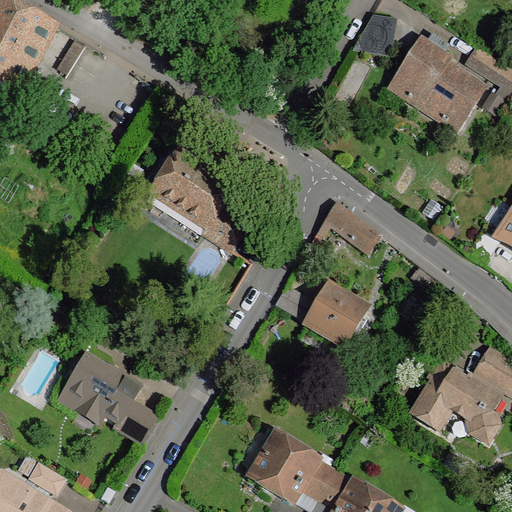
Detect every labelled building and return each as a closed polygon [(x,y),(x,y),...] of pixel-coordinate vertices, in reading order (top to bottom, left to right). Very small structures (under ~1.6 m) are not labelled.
[(0,1),(0,87),(18,98),(54,28),(0,1)] [(372,17),(352,53),(389,57),(395,21),(372,17)] [(421,83),(410,100),(457,130),(483,91),(446,67),(450,60),(445,56),(449,50),(433,39),(426,50),(422,48),(406,73),(421,83)] [(511,72),(478,49),(468,66),(503,89),(499,95),(511,103),(511,72)] [(510,105),(491,94),(482,109),(500,121),(510,105)] [(236,190),(179,153),(153,193),(209,229),(206,236),(233,253),(249,227),(223,211),(236,190)] [(326,224),(368,255),(380,239),(337,206),(326,224)] [(511,219),(499,240),(511,248),(511,219)] [(330,246),(317,239),(307,256),(320,263),(330,246)] [(437,281),(402,255),(389,271),(425,299),(437,281)] [(367,311),(331,289),(309,327),(345,348),(367,311)] [(511,363),(496,354),(481,378),(509,395),(511,390),(511,389),(511,363)] [(107,371),(88,360),(70,388),(72,394),(83,400),(78,408),(80,412),(96,423),(103,422),(107,416),(120,424),(132,403),(139,391),(107,371)] [(444,369),(417,413),(441,428),(452,410),(456,409),(469,416),(473,436),(489,445),(499,429),(496,417),(490,412),(499,397),(472,380),(468,384),(444,369)] [(132,403),(120,424),(116,430),(142,446),(158,418),(132,403)] [(278,436),(251,480),(294,505),(302,491),(320,463),(278,436)] [(338,475),(320,463),(302,491),(320,502),(338,475)] [(67,482),(40,466),(31,480),(58,497),(67,482)] [(355,485),(338,475),(320,502),(338,511),(355,485)] [(60,511),(3,477),(0,481),(0,511),(60,511)] [(399,511),(355,485),(338,511),(337,511),(399,511)]
